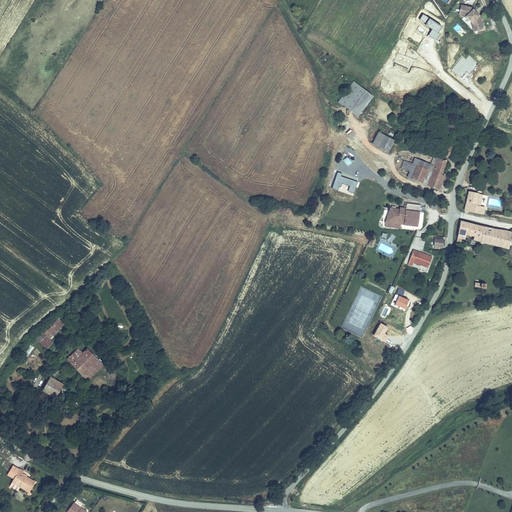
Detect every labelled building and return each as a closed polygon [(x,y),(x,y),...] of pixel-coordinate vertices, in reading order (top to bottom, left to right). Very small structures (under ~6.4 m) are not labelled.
[(474,8),(463,5),(461,14),(467,16),(473,23),(474,30),(484,28),(481,17),(474,8)] [(353,82),(337,103),(357,118),(373,97),(353,82)] [(387,153),(394,141),(378,133),(372,145),(387,153)] [(448,146),(444,154),(450,157),(453,149),(448,146)] [(435,158),(432,167),(435,169),(431,180),(438,182),(435,189),(434,191),(439,193),(446,176),(442,174),(447,162),(435,158)] [(431,180),(435,169),(432,167),(416,161),(414,165),(406,162),(402,170),(411,173),(409,178),(435,189),(438,182),(431,180)] [(471,193),(465,214),(484,217),(485,210),(481,209),(484,196),(471,193)] [(406,202),(405,208),(408,208),(408,213),(421,214),(423,207),(410,206),(410,203),(406,202)] [(390,210),(388,224),(419,228),(421,214),(408,213),(408,208),(405,208),(405,209),(398,209),(398,211),(390,210)] [(465,238),(467,226),(461,224),(459,237),(460,237),(458,243),(462,244),(463,238),(465,238)] [(486,230),(467,226),(466,235),(476,238),(475,242),(482,244),(486,230)] [(504,235),(486,230),(482,244),(502,248),(504,235)] [(511,236),(504,235),(502,248),(509,250),(511,236)] [(436,242),(435,250),(443,251),(444,243),(436,242)] [(419,255),(416,264),(430,269),(434,258),(429,255),(428,258),(424,258),(425,255),(421,252),(419,255)] [(57,317),(44,332),(48,335),(51,331),(55,334),(64,323),(57,317)] [(47,337),(42,343),(48,347),(52,342),(47,337)] [(77,349),(67,360),(85,375),(98,359),(86,349),(83,354),(77,349)] [(98,359),(85,375),(89,380),(103,364),(98,359)] [(63,385),(50,379),(44,391),(56,397),(63,385)] [(13,477),(19,468),(12,464),(7,473),(13,477)] [(19,467),(19,468),(13,477),(9,484),(17,489),(20,485),(30,490),(35,482),(23,475),(25,470),(19,467)] [(87,511),(74,502),(66,511),(87,511)]
